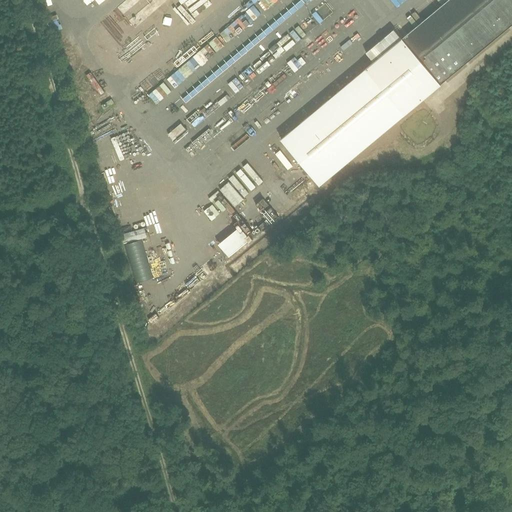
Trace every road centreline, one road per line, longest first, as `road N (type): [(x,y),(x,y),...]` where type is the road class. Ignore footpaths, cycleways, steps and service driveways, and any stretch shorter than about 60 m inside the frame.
road 1 (track): [(174,511),(25,0)]
road 2 (unknown): [(299,0),(148,126)]
road 3 (unknown): [(115,81),(209,0)]
